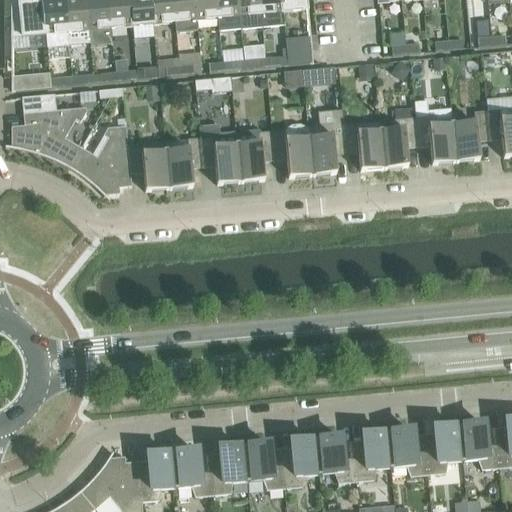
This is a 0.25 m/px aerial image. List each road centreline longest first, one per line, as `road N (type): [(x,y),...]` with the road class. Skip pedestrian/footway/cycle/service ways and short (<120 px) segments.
road 1 (residential): [(0,506),(45,486),(99,432),(511,394)]
road 2 (residential): [(0,176),(45,185),(91,221),(511,185)]
road 3 (tertiary): [(511,308),(37,350)]
road 4 (tertiary): [(43,385),(511,340)]
